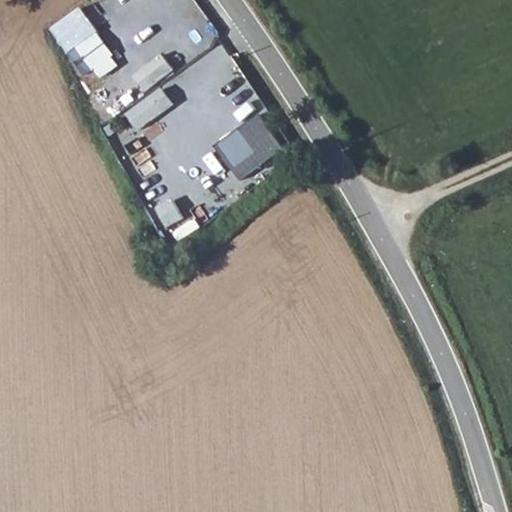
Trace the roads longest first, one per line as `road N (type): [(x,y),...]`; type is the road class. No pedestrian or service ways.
road 1 (unclassified): [(229,0),(268,51),(404,281),(471,429),(494,511)]
road 2 (track): [(374,227),(511,164)]
